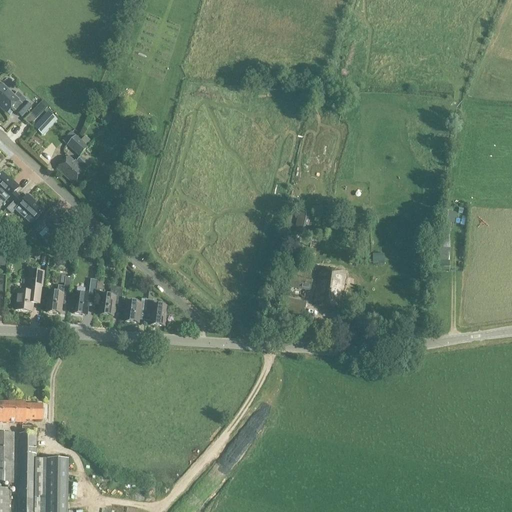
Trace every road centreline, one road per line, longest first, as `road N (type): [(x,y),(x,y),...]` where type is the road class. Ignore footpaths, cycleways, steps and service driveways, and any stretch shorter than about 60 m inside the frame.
road 1 (tertiary): [(0,332),(339,350),(511,331)]
road 2 (unclassified): [(199,319),(0,136)]
road 3 (track): [(269,347),(242,413),(157,511)]
